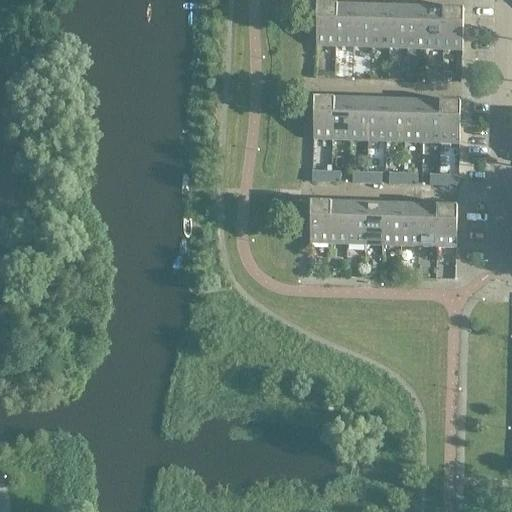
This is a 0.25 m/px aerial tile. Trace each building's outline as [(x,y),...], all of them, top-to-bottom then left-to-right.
[(336,47),(337,6),(318,5),(317,47),(336,47)] [(354,48),(355,6),(337,6),(336,47),(354,48)] [(372,49),(373,7),(355,6),(354,48),(372,49)] [(390,49),(391,8),(373,7),(372,49),(390,49)] [(407,50),(409,8),(391,8),(390,49),(407,50)] [(426,50),(427,9),(409,8),(407,50),(426,50)] [(444,51),(445,9),(427,9),(426,50),(444,51)] [(463,51),(464,25),(464,10),(445,9),(444,51),(463,51)] [(333,141),(334,99),(315,99),(314,140),(333,141)] [(351,142),(352,100),(334,99),(333,141),(351,142)] [(369,142),(370,100),(352,100),(351,142),(369,142)] [(387,143),(388,101),(370,100),(369,142),(387,143)] [(405,143),(406,102),(388,101),(387,143),(405,143)] [(423,144),(424,102),(406,102),(405,143),(423,144)] [(441,144),(442,103),(424,102),(423,144),(441,144)] [(460,145),(461,103),(442,103),(441,144),(460,145)] [(330,245),(331,203),(312,203),(311,244),(330,245)] [(348,245),(349,204),(331,203),(330,245),(348,245)] [(366,246),(367,204),(349,204),(348,245),(366,246)] [(384,247),(385,205),(367,204),(366,246),(384,247)] [(402,247),(403,206),(385,205),(384,247),(402,247)] [(420,248),(421,206),(403,206),(402,247),(420,248)] [(438,248),(439,207),(421,206),(420,248),(438,248)] [(457,249),(458,207),(439,207),(438,248),(457,249)]
